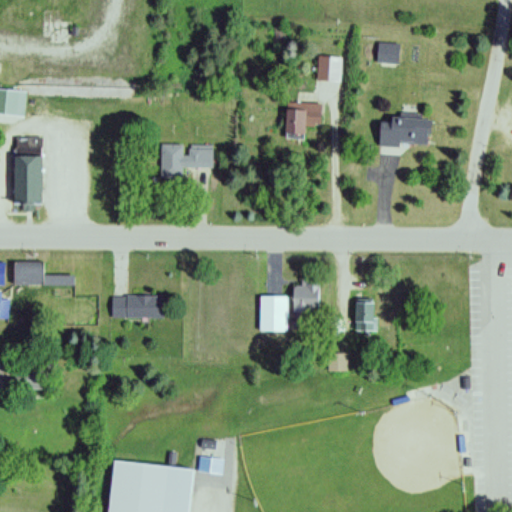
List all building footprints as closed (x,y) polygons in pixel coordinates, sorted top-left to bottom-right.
[(399,44),(377,44),(377,63),(399,63),(399,44)] [(341,57),(317,57),(317,82),(341,82),(341,57)] [(0,114),(25,115),(26,90),(0,89),(0,114)] [(319,106),(284,106),(284,140),(303,140),(304,126),(319,126),(319,106)] [(427,119),(377,119),(377,147),(427,146),(427,119)] [(40,208),(40,137),(12,137),(12,203),(22,204),(22,208),(40,208)] [(160,178),(182,179),(182,169),(213,169),(214,145),(160,145),(160,178)] [(12,262),(12,286),(73,286),(73,276),(45,276),(45,262),(12,262)] [(318,285),(310,285),(310,283),(291,283),(291,316),(318,316),(318,285)] [(10,294),(0,293),(0,319),(9,320),(10,294)] [(111,297),(111,320),(163,320),(163,297),(111,297)] [(259,331),(285,331),(285,297),(259,297),(259,331)] [(353,331),(375,331),(375,301),(354,301),(353,331)] [(328,372),(347,372),(347,354),(328,354),(328,372)] [(14,391),(42,391),(42,372),(14,372),(14,391)] [(113,453),(106,511),(189,511),(195,462),(113,453)]
